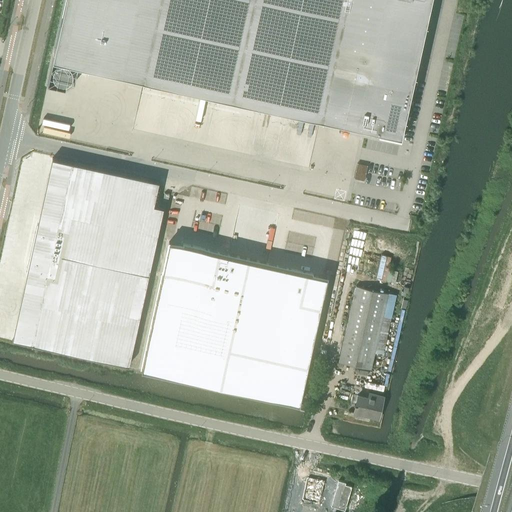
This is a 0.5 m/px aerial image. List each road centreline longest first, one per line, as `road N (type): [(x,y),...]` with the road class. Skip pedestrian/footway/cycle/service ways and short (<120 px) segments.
road 1 (unclassified): [(511,489),(0,375)]
road 2 (unclassified): [(398,225),(5,139)]
road 3 (unclassified): [(35,0),(5,139)]
